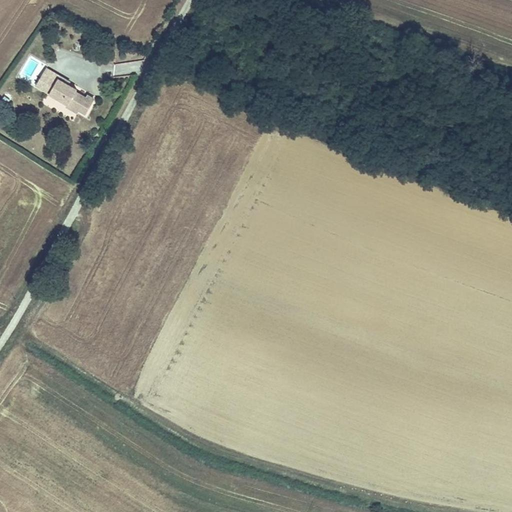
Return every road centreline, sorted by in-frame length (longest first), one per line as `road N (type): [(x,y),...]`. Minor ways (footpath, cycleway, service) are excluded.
road 1 (track): [(488,511),(202,444),(13,322)]
road 2 (unclassified): [(191,0),(0,345)]
